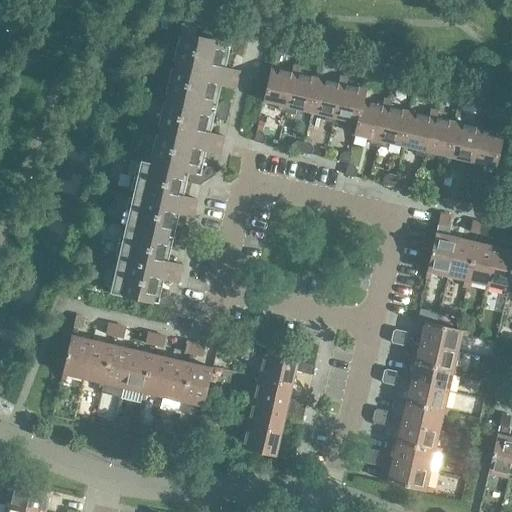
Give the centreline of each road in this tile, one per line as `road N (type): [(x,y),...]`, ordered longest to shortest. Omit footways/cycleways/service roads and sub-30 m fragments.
road 1 (residential): [(371,337),(228,303),(255,184),(396,219)]
road 2 (residential): [(335,501),(109,476)]
road 3 (residential): [(335,501),(371,337)]
road 4 (residential): [(396,219),(371,337)]
